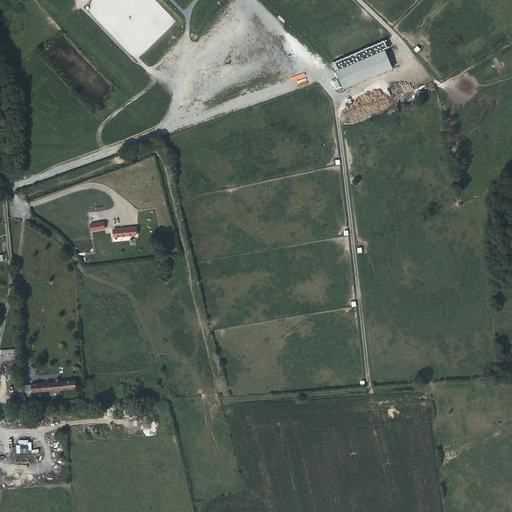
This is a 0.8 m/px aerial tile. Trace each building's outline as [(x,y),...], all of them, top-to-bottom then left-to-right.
[(386,48),(335,67),(342,86),(393,67),(386,48)] [(111,225),(94,227),(96,234),(111,231),(111,225)] [(148,230),(120,234),(121,240),(148,237),(148,230)] [(87,384),(44,388),(45,395),(88,391),(87,384)] [(18,443),(16,443),(16,452),(28,452),(28,449),(31,449),(31,439),(18,439),(18,443)]
